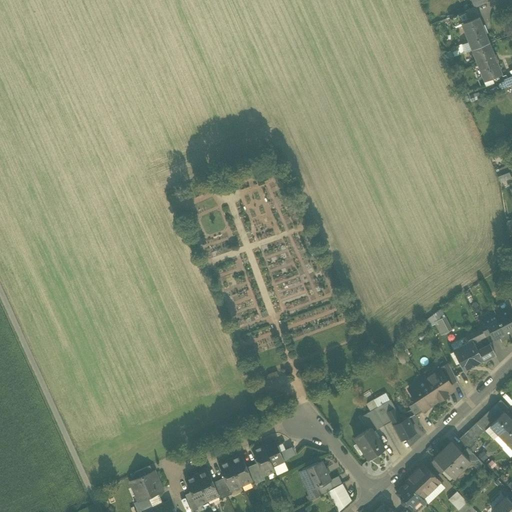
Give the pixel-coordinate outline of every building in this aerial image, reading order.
[(465,11),(469,21),(478,17),(479,17),(475,7),(465,11)] [(469,21),(465,11),(449,18),(453,27),(461,24),(469,21)] [(465,52),(472,50),(489,43),(479,17),(478,17),(469,21),(461,24),(468,42),(461,44),(465,52)] [(494,55),(489,43),(472,50),(484,81),(492,78),(502,74),(497,62),(498,61),(495,55),(494,55)] [(465,52),(461,44),(454,47),(458,55),(465,52)] [(510,86),(507,79),(504,80),(504,81),(502,82),(502,84),(500,85),(502,88),(510,86)] [(475,93),(468,96),(471,101),(477,98),(475,93)] [(511,150),(511,149),(500,153),(503,162),(511,158),(511,150)] [(497,177),(498,177),(509,172),(506,165),(494,170),(497,177)] [(500,182),(511,178),(509,172),(498,177),(500,182)] [(436,321),(445,317),(440,309),(432,315),(436,321)] [(496,315),(507,337),(511,334),(511,331),(511,332),(511,331),(511,318),(507,309),(496,315)] [(432,315),(426,320),(429,327),(436,323),(436,321),(432,315)] [(501,340),(507,337),(496,315),(484,321),(490,332),(494,341),(500,338),(501,340)] [(436,323),(442,334),(451,330),(445,317),(436,321),(436,323)] [(490,332),(484,321),(479,323),(481,328),(485,335),(490,332)] [(472,341),(473,342),(479,338),(485,335),(481,328),(466,337),(470,343),(472,341)] [(453,351),(470,343),(466,337),(450,345),(453,351)] [(485,351),(479,338),(473,342),(479,354),(485,351)] [(459,362),(464,371),(483,361),(479,354),(473,342),(472,341),(470,343),(453,351),(459,362)] [(491,348),(485,351),(479,354),(483,361),(495,354),(491,348)] [(459,362),(453,351),(450,353),(456,364),(459,362)] [(439,369),(449,384),(456,379),(448,363),(439,369)] [(423,380),(424,381),(437,400),(439,398),(441,399),(446,396),(446,394),(448,392),(450,385),(449,384),(439,369),(423,380)] [(422,410),(437,400),(424,381),(417,385),(416,384),(409,389),(414,397),(415,396),(418,401),(416,402),(422,410)] [(274,396),(276,402),(286,398),(284,393),(274,396)] [(373,400),(377,406),(382,404),(388,400),(385,393),(373,400)] [(511,400),(505,393),(501,396),(511,406),(511,404),(511,400)] [(377,406),(373,400),(366,404),(369,410),(374,408),(377,406)] [(382,404),(387,412),(393,408),(388,400),(382,404)] [(500,400),(496,404),(504,412),(508,408),(500,400)] [(409,406),(415,416),(423,411),(422,410),(416,402),(409,406)] [(377,406),(374,408),(383,425),(387,422),(390,420),(387,412),(382,404),(377,406)] [(504,412),(496,404),(492,407),(500,416),(504,412)] [(496,420),(500,416),(492,407),(488,411),(496,420)] [(372,431),(383,425),(374,408),(369,410),(360,415),(368,427),(369,426),(372,431)] [(390,420),(393,424),(400,420),(393,408),(387,412),(390,420)] [(492,423),(496,420),(488,411),(484,415),(492,423)] [(490,425),(499,434),(511,421),(511,420),(504,412),(500,416),(496,420),(492,423),(490,425)] [(490,425),(492,423),(484,415),(480,419),(488,427),(490,425)] [(407,417),(400,420),(393,424),(400,438),(414,431),(407,417)] [(485,430),(488,427),(480,419),(476,423),(484,431),(485,430)] [(511,438),(511,421),(499,434),(507,443),(511,438)] [(480,435),(484,431),(476,423),(472,427),(480,435)] [(499,434),(490,425),(488,427),(485,430),(493,439),(494,439),(499,434)] [(364,453),(368,460),(384,449),(372,431),(369,426),(368,427),(353,437),(357,443),(357,444),(360,442),(365,450),(363,452),(364,453)] [(476,439),(480,435),(472,427),(468,431),(476,439)] [(473,441),(476,439),(468,431),(464,435),(472,443),(473,441)] [(507,443),(499,434),(494,439),(503,447),(507,443)] [(467,447),(472,443),(464,435),(459,439),(467,447)] [(273,440),(263,445),(272,465),(282,461),(278,452),(273,440)] [(477,445),(473,441),(472,443),(467,447),(471,451),(477,445)] [(452,478),(453,478),(463,468),(461,466),(467,460),(468,459),(462,453),(451,442),(434,458),(435,459),(445,470),(452,478)] [(357,444),(357,443),(353,446),(360,456),(364,453),(363,452),(357,444)] [(511,455),(511,448),(507,443),(503,447),(502,448),(510,457),(511,455)] [(275,470),(272,465),(263,445),(262,445),(252,450),(258,462),(263,475),(264,475),(275,470)] [(278,452),(282,461),(284,460),(296,455),(292,446),(278,452)] [(467,460),(477,470),(483,464),(467,447),(462,453),(468,459),(467,460)] [(483,451),(478,456),(483,461),(488,456),(483,451)] [(241,455),(230,460),(241,485),(252,480),(247,467),(241,455)] [(430,463),(441,474),(442,473),(445,470),(435,459),(430,463)] [(230,490),(241,485),(230,460),(218,465),(224,477),(230,490)] [(282,461),(272,465),(275,470),(277,476),(288,471),(284,460),(282,461)] [(492,460),(487,465),(491,469),(496,464),(492,460)] [(258,462),(252,465),(247,467),(252,480),(253,484),(259,481),(265,479),(264,475),(263,475),(258,462)] [(304,470),(313,488),(314,487),(329,480),(330,480),(322,462),(304,470)] [(423,464),(414,473),(431,490),(440,482),(423,464)] [(134,472),(136,478),(152,471),(150,465),(134,472)] [(207,469),(196,474),(207,500),(218,495),(219,495),(213,482),(207,469)] [(313,488),(304,470),(298,473),(310,500),(318,497),(314,487),(313,488)] [(452,478),(445,470),(442,473),(449,481),(452,478)] [(139,501),(148,497),(158,493),(162,491),(154,471),(152,471),(136,478),(133,480),(138,491),(135,493),(139,501)] [(406,481),(407,482),(422,498),(431,490),(414,473),(406,481)] [(197,505),(207,500),(196,474),(185,479),(190,492),(196,505),(197,505)] [(338,476),(330,480),(329,480),(333,489),(342,484),(338,476)] [(224,477),(218,480),(213,482),(219,495),(218,495),(220,499),(226,496),(232,494),(230,490),(224,477)] [(138,491),(133,480),(130,481),(135,493),(138,491)] [(318,497),(327,492),(333,489),(329,480),(314,487),(318,497)] [(423,500),(422,498),(407,482),(396,493),(401,498),(401,499),(400,501),(404,505),(407,505),(407,504),(412,510),(423,500)] [(342,484),(333,489),(327,492),(337,511),(338,511),(351,500),(342,484)] [(448,499),(458,510),(467,502),(457,491),(448,499)] [(185,495),(192,511),(198,508),(197,505),(196,505),(190,492),(185,495)] [(150,502),(151,502),(160,498),(158,493),(148,497),(150,502)] [(134,503),(137,508),(150,502),(148,497),(139,501),(134,503)] [(163,504),(160,498),(151,502),(153,507),(153,508),(163,504)] [(492,511),(511,511),(511,502),(508,499),(501,505),(499,503),(492,511)] [(415,511),(426,502),(423,500),(412,510),(414,511),(415,511)] [(173,511),(168,501),(163,504),(153,508),(144,511),(173,511)] [(151,502),(150,502),(137,508),(138,511),(142,511),(153,507),(151,502)] [(474,511),(476,511),(467,502),(458,510),(460,511),(474,511)]
